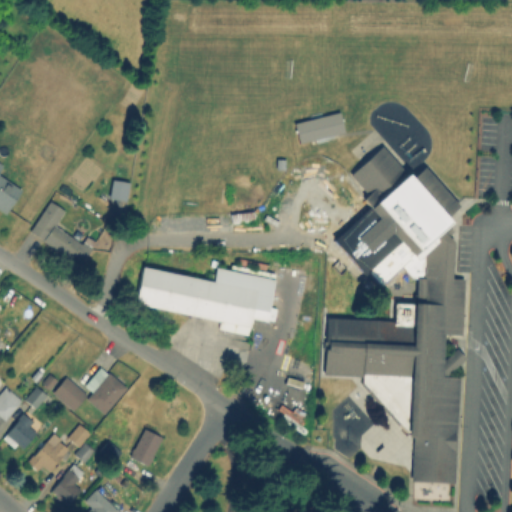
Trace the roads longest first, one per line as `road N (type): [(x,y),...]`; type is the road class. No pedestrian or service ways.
road 1 (residential): [(229,405),(0,253)]
road 2 (residential): [(157,511),(229,405)]
